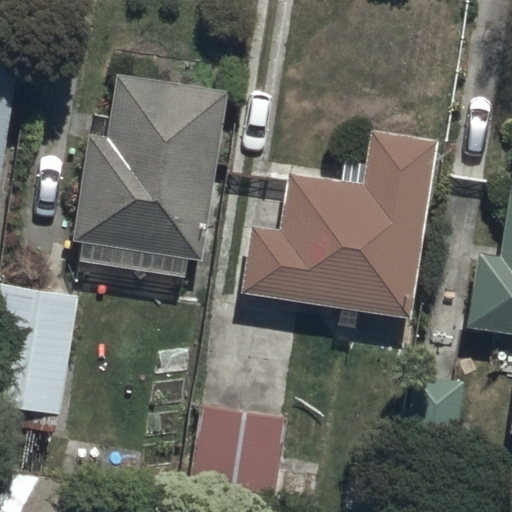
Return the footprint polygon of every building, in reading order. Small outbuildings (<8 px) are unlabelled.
[(0,179),(23,42),(0,38),(0,179)] [(186,271),(189,250),(208,253),(234,79),(119,62),(109,127),(90,124),(74,233),(83,234),(80,255),(186,271)] [(438,147),(371,136),(362,189),(289,177),(279,237),(254,233),(244,298),(409,325),(438,147)] [(511,196),(501,262),(482,259),(470,333),(511,339),(511,432),(511,440),(511,439),(511,196)] [(79,290),(1,276),(0,283),(0,419),(54,429),(79,290)] [(466,376),(412,369),(402,457),(455,463),(466,376)] [(288,409),(203,396),(190,481),(275,494),(288,409)] [(0,511),(63,511),(79,477),(0,468),(0,511)]
